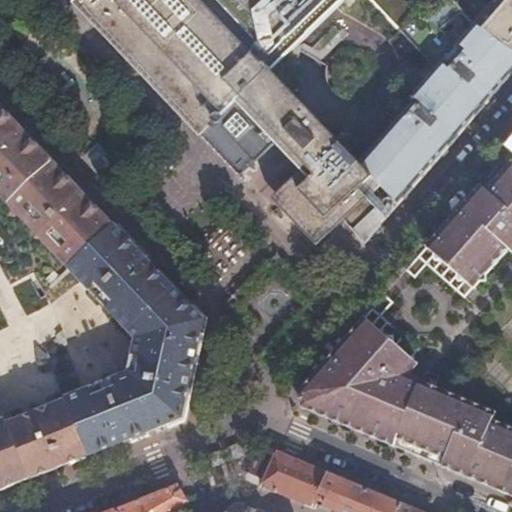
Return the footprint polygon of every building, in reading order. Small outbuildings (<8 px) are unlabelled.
[(301,104),(269,70),(306,37),(285,14),(271,0),(75,0),(242,176),(275,145),(300,170),(272,199),(283,209),(286,205),(310,229),(320,219),(329,209),(342,221),(351,230),(363,241),(384,219),(396,205),(359,165),(324,128),(301,104)] [(271,0),(285,14),(306,37),(346,0),(364,0),(394,29),(412,46),(438,72),(411,99),(417,105),(359,165),(396,205),(412,187),(441,155),(474,118),(473,117),(511,73),(511,55),(474,25),(469,21),(460,11),(449,0),(271,0)] [(511,0),(495,0),(474,25),(511,55),(511,0)] [(0,197),(68,269),(111,227),(0,110),(0,197)] [(344,145),(348,149),(355,142),(342,130),(337,136),(345,144),(344,145)] [(414,367),(361,321),(315,373),(313,371),(289,400),(361,431),(407,450),(443,466),(450,469),(496,488),(511,495),(511,149),(422,250),(470,291),(504,252),(510,258),(511,255),(511,426),(490,417),(496,410),(407,374),(414,367)] [(200,207),(174,231),(217,278),(243,254),(200,207)] [(64,401),(85,456),(187,414),(208,321),(196,310),(193,313),(142,259),(144,256),(130,242),(117,228),(114,230),(111,227),(68,269),(138,342),(129,375),(64,401)] [(0,490),(34,476),(85,456),(64,401),(6,424),(5,420),(0,422),(0,490)] [(337,511),(395,511),(399,503),(277,451),(262,486),(298,501),(298,503),(315,509),(317,504),(337,511)] [(111,511),(176,511),(189,502),(178,485),(111,511)] [(422,511),(399,503),(395,511),(422,511)]
